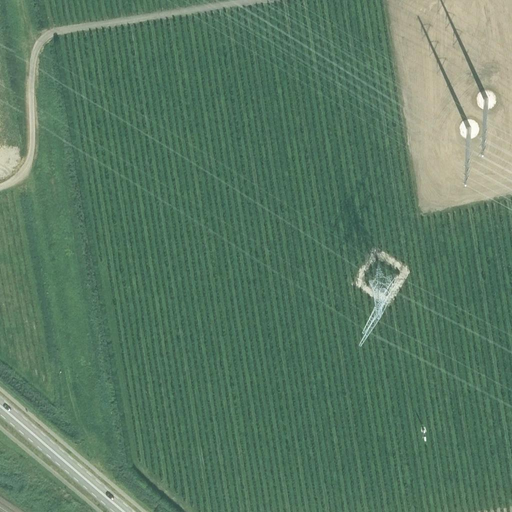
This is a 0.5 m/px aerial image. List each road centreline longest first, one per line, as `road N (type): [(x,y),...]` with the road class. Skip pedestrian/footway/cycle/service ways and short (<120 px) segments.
road 1 (track): [(25,0),(32,31),(44,35),(243,0)]
road 2 (track): [(0,186),(20,179),(30,163),(36,49),(44,35)]
road 3 (primary): [(123,511),(0,406)]
